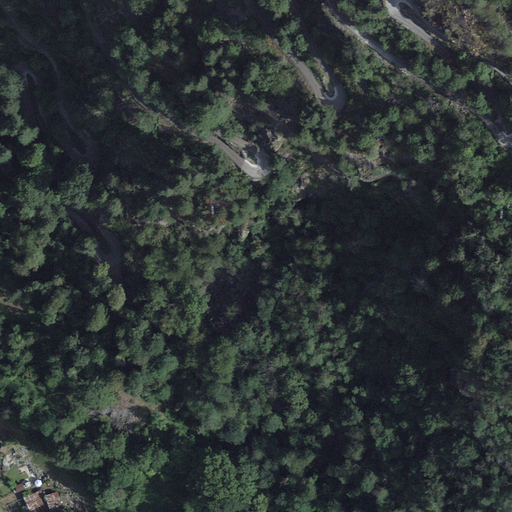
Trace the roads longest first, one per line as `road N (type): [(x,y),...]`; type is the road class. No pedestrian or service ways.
road 1 (unclassified): [(0,165),(75,217),(104,261),(119,252),(40,147),(17,76),(23,64),(35,75),(53,132),(82,161),(94,156),(93,146),(66,112),(54,58),(29,40),(1,0)]
road 2 (unclassified): [(83,0),(141,97),(259,172),(261,155),(196,113),(128,0)]
road 3 (unclassified): [(252,0),(332,105),(342,98),(294,0)]
road 4 (unclassified): [(328,0),(356,32),(511,141)]
road 5 (unclassified): [(511,119),(393,12),(390,0)]
road 6 (unclassified): [(403,0),(511,77)]
